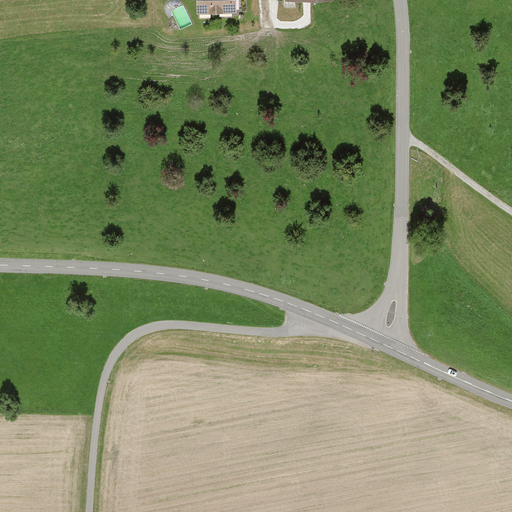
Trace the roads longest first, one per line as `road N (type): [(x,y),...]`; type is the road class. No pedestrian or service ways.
road 1 (tertiary): [(380,342),(228,284),(123,269),(0,265)]
road 2 (track): [(323,317),(287,332),(167,324),(138,332),(104,378),(90,511)]
road 3 (tertiary): [(380,342),(398,281),(399,0)]
road 4 (tertiary): [(511,400),(380,342)]
road 5 (track): [(401,140),(511,212)]
